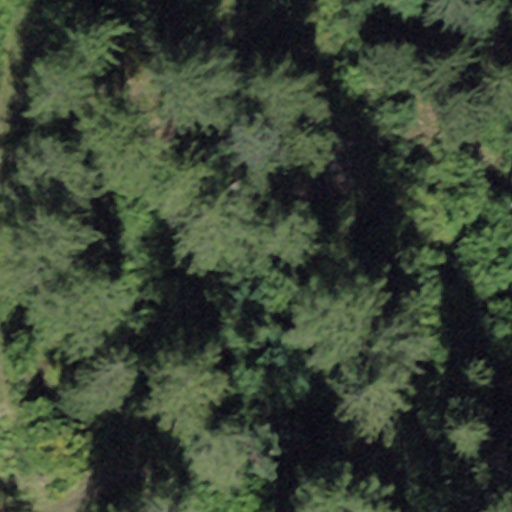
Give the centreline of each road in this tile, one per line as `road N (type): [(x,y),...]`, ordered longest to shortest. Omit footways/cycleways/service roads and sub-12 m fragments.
road 1 (track): [(34,511),(126,475),(149,484),(158,511)]
road 2 (track): [(29,0),(30,55),(0,144)]
